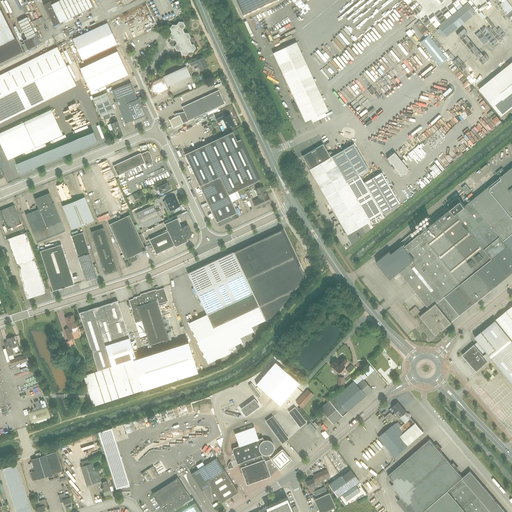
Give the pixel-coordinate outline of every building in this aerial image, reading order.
[(48,2),(43,4),(54,25),(60,22),(64,20),(68,18),(69,20),(74,18),(73,16),(74,16),(76,21),(84,17),(82,12),(84,10),(93,6),(89,0),(58,0),(55,2),(51,4),(51,3),(48,2)] [(277,0),(235,0),(243,16),(277,0)] [(0,62),(22,52),(15,38),(0,7),(0,62)] [(342,30),(350,42),(366,30),(367,32),(372,28),(362,15),(358,18),(355,14),(354,15),(361,24),(358,26),(356,23),(347,29),(346,27),(342,30)] [(18,21),(26,39),(23,40),(28,50),(40,43),(27,16),(18,21)] [(445,35),(452,29),(445,20),(437,26),(439,28),(445,35)] [(193,52),(195,48),(188,33),(184,32),(183,29),(185,26),(183,22),(179,21),(176,24),(172,24),(170,28),(171,31),(169,35),(171,39),(175,39),(174,41),(174,43),(176,43),(174,46),(176,50),(180,50),(182,54),(186,55),(189,51),(193,52)] [(107,22),(95,28),(72,39),(82,59),(117,43),(107,22)] [(439,65),(447,59),(428,35),(420,42),(439,65)] [(305,122),(328,111),(296,42),(273,53),(305,122)] [(316,48),(327,64),(339,55),(338,54),(342,51),(336,42),(332,45),(334,48),(334,49),(332,45),(324,50),(320,44),(316,48)] [(57,46),(0,74),(0,177),(5,176),(0,166),(0,122),(76,85),(57,46)] [(91,91),(128,74),(117,51),(80,68),(91,91)] [(200,70),(208,66),(203,57),(195,60),(195,61),(189,64),(190,67),(197,63),(200,70)] [(511,62),(479,89),(501,116),(511,107),(511,62)] [(162,94),(163,90),(168,88),(167,85),(190,75),(186,65),(163,76),(150,83),(151,86),(150,89),(153,91),(155,94),(158,92),(162,94)] [(135,123),(146,119),(138,98),(137,98),(131,82),(112,90),(125,123),(134,120),(135,123)] [(177,113),(177,116),(169,119),(171,123),(172,126),(173,128),(190,120),(189,120),(225,103),(219,90),(182,107),(184,111),(177,113)] [(101,116),(114,110),(106,92),(93,97),(101,116)] [(0,126),(0,139),(6,155),(62,133),(52,106),(0,126)] [(227,127),(234,124),(230,114),(224,116),(222,112),(215,115),(218,121),(223,119),(227,127)] [(110,131),(113,129),(114,132),(120,129),(115,117),(112,118),(113,122),(111,123),(108,125),(110,131)] [(232,201),(238,198),(235,191),(260,179),(260,180),(255,168),(254,168),(240,138),(237,140),(232,130),(184,153),(216,222),(217,222),(219,226),(238,217),(236,213),(237,212),(232,201)] [(303,155),(302,156),(310,169),(309,169),(344,230),(343,231),(344,233),(346,232),(347,235),(400,204),(381,172),(364,183),(359,175),(368,169),(353,143),(344,149),(333,155),(332,152),(330,152),(328,153),(323,144),(315,148),(315,147),(313,147),(312,148),(311,150),(312,150),(303,155)] [(146,165),(153,162),(148,150),(141,154),(141,153),(113,165),(117,175),(145,163),(146,165)] [(402,176),(409,170),(394,152),(387,158),(402,176)] [(511,272),(511,167),(464,206),(457,197),(447,204),(449,207),(447,209),(445,207),(429,220),(430,222),(413,236),(411,233),(376,262),(390,280),(398,273),(429,309),(420,316),(435,335),(450,323),(511,272)] [(388,171),(393,177),(396,174),(392,169),(388,171)] [(423,177),(418,181),(424,187),(429,183),(423,177)] [(161,193),(170,189),(170,188),(171,188),(169,184),(168,185),(167,182),(162,185),(160,182),(154,185),(156,190),(159,189),(161,193)] [(265,205),(271,202),(267,194),(267,195),(262,185),(255,189),(259,198),(253,201),(256,209),(262,206),(263,207),(266,205),(265,205)] [(65,231),(61,221),(53,203),(52,203),(51,201),(52,200),(49,192),(34,198),(38,209),(25,214),(33,233),(37,242),(65,231)] [(170,210),(179,206),(174,195),(165,199),(165,200),(163,201),(167,209),(169,208),(170,210)] [(72,229),(94,220),(85,196),(62,205),(72,229)] [(0,210),(0,219),(1,221),(4,220),(7,229),(21,223),(14,204),(0,210)] [(142,228),(164,218),(160,210),(157,212),(153,205),(135,213),(142,228)] [(123,259),(124,260),(127,267),(132,265),(131,262),(137,259),(135,254),(146,249),(129,214),(109,224),(125,258),(123,259)] [(175,247),(188,241),(187,238),(190,236),(192,233),(191,232),(187,224),(182,227),(177,218),(165,224),(168,230),(149,239),(156,253),(175,245),(175,247)] [(91,231),(100,260),(105,274),(117,270),(103,227),(91,231)] [(233,251),(188,273),(207,314),(213,327),(259,306),(265,320),(271,317),(306,278),(283,228),(233,251)] [(6,239),(14,260),(16,265),(27,299),(47,292),(36,260),(26,232),(6,239)] [(86,280),(97,276),(83,232),(71,236),(86,280)] [(62,244),(40,250),(53,291),(74,284),(62,244)] [(159,303),(167,300),(165,292),(164,288),(151,292),(151,291),(146,292),(146,293),(141,295),(142,296),(129,300),(135,320),(141,318),(149,345),(169,339),(157,300),(158,300),(159,303)] [(85,331),(92,351),(98,371),(93,372),(86,374),(84,375),(93,405),(144,389),(134,359),(136,358),(129,337),(119,306),(119,305),(117,300),(79,313),(84,327),(85,331)] [(511,382),(511,306),(474,337),(478,341),(462,355),(476,371),(488,361),(491,358),(511,382)] [(327,310),(283,359),(305,379),(349,330),(327,310)] [(72,328),(77,327),(73,315),(66,318),(69,328),(65,329),(68,340),(73,339),(71,332),(72,332),(73,331),(72,328)] [(12,347),(17,346),(14,336),(7,339),(10,347),(6,348),(9,356),(15,354),(12,347)] [(136,358),(134,359),(144,389),(198,372),(188,341),(136,358)] [(385,376),(395,367),(380,350),(375,354),(359,341),(316,389),(327,398),(370,359),(385,376)] [(21,362),(29,360),(26,355),(10,360),(12,366),(21,363),(21,362)] [(275,362),(256,384),(280,405),(299,383),(275,362)] [(91,366),(83,368),(86,374),(93,372),(91,366)] [(333,423),(366,395),(373,389),(364,379),(367,376),(363,371),(353,379),(354,381),(335,396),(334,395),(320,408),(333,423)] [(315,395),(309,389),(297,402),(303,407),(315,395)] [(254,399),(240,409),(245,416),(259,406),(254,399)] [(400,418),(401,418),(403,420),(405,418),(407,421),(405,423),(401,426),(399,427),(396,423),(392,425),(378,437),(395,456),(423,432),(415,422),(410,416),(411,415),(409,413),(408,413),(407,413),(406,411),(403,408),(398,402),(392,407),(396,412),(395,412),(398,415),(400,418)] [(47,406),(28,412),(31,423),(50,417),(47,406)] [(295,407),(288,412),(300,427),(307,422),(306,421),(301,426),(299,424),(305,419),(295,407)] [(298,409),(307,422),(310,420),(301,407),(298,409)] [(393,414),(386,419),(389,422),(395,417),(393,414)] [(265,421),(282,444),(284,442),(283,441),(286,439),(287,440),(289,439),(272,416),(265,421)] [(135,430),(132,421),(124,423),(127,433),(135,430)] [(254,423),(234,429),(238,443),(258,437),(254,423)] [(112,427),(99,431),(103,443),(116,439),(112,427)] [(176,431),(173,430),(173,436),(170,437),(170,440),(174,440),(173,436),(173,435),(180,436),(182,435),(184,435),(195,432),(194,427),(189,428),(183,428),(176,431)] [(293,436),(301,445),(304,443),(296,434),(293,436)] [(271,459),(270,454),(272,453),(273,451),(275,449),(275,446),(274,444),(273,442),(271,440),(269,439),(267,439),(264,439),(263,436),(263,437),(259,438),(259,437),(239,444),(239,446),(234,447),(233,450),(241,472),(246,471),(247,469),(246,467),(271,458),(271,459)] [(116,439),(103,443),(116,488),(130,484),(116,439)] [(430,439),(388,475),(419,511),(505,511),(470,471),(463,477),(462,477),(430,439)] [(466,443),(464,445),(472,455),(474,453),(466,443)] [(62,445),(61,446),(68,455),(70,454),(62,445)] [(33,480),(62,471),(56,451),(31,459),(35,470),(30,472),(33,480)] [(202,490),(210,485),(221,502),(239,491),(217,457),(191,473),(202,490)] [(87,486),(101,481),(98,470),(94,471),(92,463),(91,463),(90,459),(81,462),(83,466),(81,466),(87,486)] [(32,511),(17,463),(2,468),(16,511),(32,511)] [(143,476),(146,474),(150,480),(159,475),(153,466),(144,471),(141,473),(143,476)] [(316,481),(329,476),(326,469),(314,474),(314,476),(310,478),(311,479),(306,481),(310,491),(314,489),(312,486),(315,485),(314,481),(316,480),(316,481)] [(337,496),(359,481),(350,469),(329,484),(337,496)] [(177,478),(152,494),(154,497),(161,508),(162,510),(163,511),(202,511),(196,501),(194,502),(178,477),(177,478)] [(102,488),(104,491),(101,492),(102,495),(104,495),(105,495),(111,493),(108,481),(102,483),(103,488),(102,488)] [(325,486),(313,492),(315,496),(326,490),(325,486)] [(324,511),(336,507),(330,492),(314,499),(320,511),(324,511)] [(65,507),(72,505),(69,497),(66,498),(64,493),(58,495),(60,502),(63,501),(65,507)] [(292,511),(287,498),(267,507),(266,507),(268,510),(263,511),(292,511)] [(45,511),(44,507),(47,506),(45,499),(39,500),(41,506),(37,507),(38,511),(45,511)]
